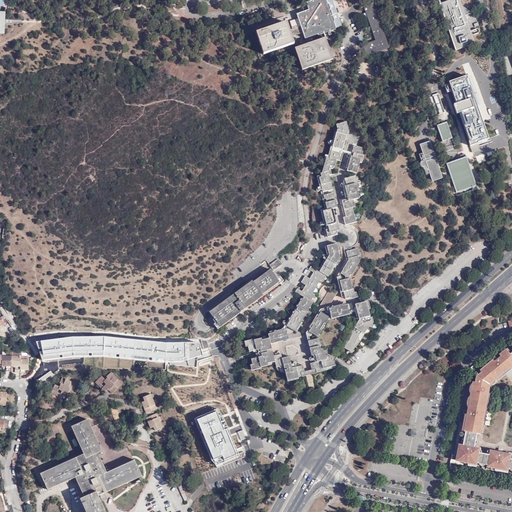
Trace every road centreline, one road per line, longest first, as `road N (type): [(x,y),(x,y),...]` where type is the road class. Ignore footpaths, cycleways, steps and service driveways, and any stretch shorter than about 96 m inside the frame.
road 1 (secondary): [(511,253),(398,354),(315,447)]
road 2 (secondary): [(337,438),(402,367),(511,270)]
road 3 (residential): [(425,494),(447,379),(511,332)]
road 4 (residential): [(335,481),(479,511)]
road 5 (residential): [(21,387),(9,468),(19,511)]
